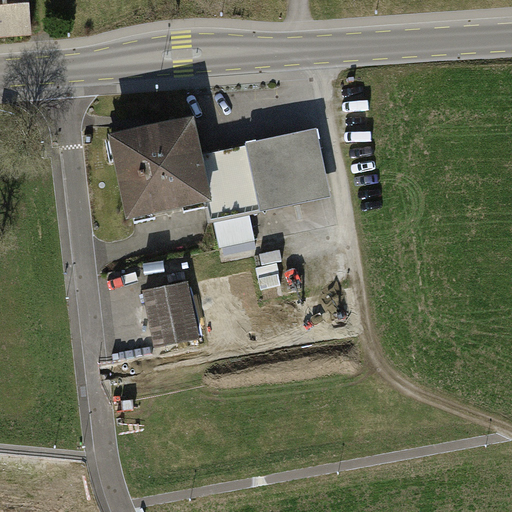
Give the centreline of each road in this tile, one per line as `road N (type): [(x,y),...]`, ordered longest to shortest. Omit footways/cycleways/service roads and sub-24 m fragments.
road 1 (tertiary): [(511,35),(184,53),(0,73)]
road 2 (track): [(511,430),(379,367),(313,48)]
